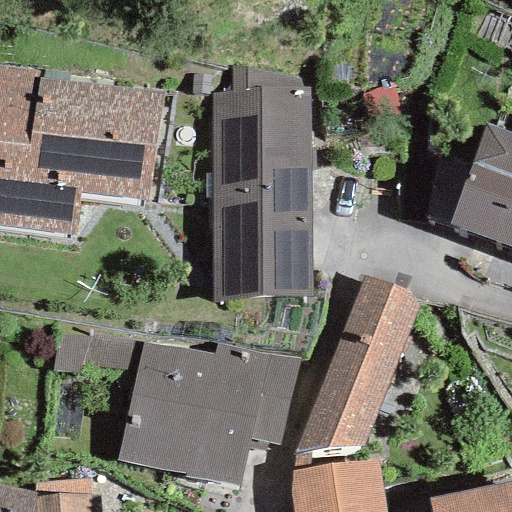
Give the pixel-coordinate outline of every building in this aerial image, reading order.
[(40,69),(0,63),(0,227),(72,236),(77,192),(151,201),(165,94),(39,78),(40,69)] [(231,92),(208,93),(212,301),(312,298),(311,89),(300,89),(301,80),(229,64),(231,92)] [(511,247),(511,133),(486,122),(446,223),(511,247)] [(423,300),(362,276),(293,453),(364,447),(423,300)] [(59,361),(123,369),(128,331),(64,323),(59,361)] [(297,358),(215,342),(212,356),(140,342),(116,461),(238,486),(247,439),(279,446),(297,358)] [(384,511),(377,460),(290,471),(289,491),(292,511),(384,511)] [(89,480),(33,483),(33,493),(33,511),(100,511),(98,495),(91,495),(89,480)] [(511,511),(511,481),(429,499),(431,511),(511,511)] [(0,511),(33,511),(33,493),(0,485),(0,511)]
